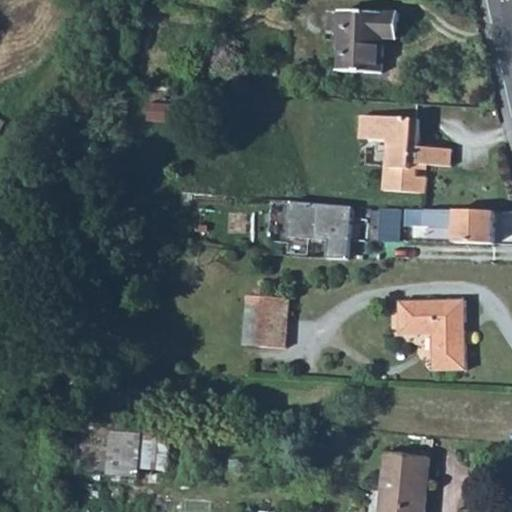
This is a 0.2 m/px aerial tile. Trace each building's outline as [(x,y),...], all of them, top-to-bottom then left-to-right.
[(344,12),(341,72),(383,73),(385,39),(399,40),(400,15),(344,12)] [(148,112),(147,131),(175,133),(176,114),(148,112)] [(363,118),(361,140),(369,141),(370,118),(363,118)] [(370,118),(369,141),(387,142),(384,192),(427,194),(428,178),(418,178),(419,165),(452,167),(453,150),(421,147),(421,141),(415,141),(417,120),(370,118)] [(352,204),(290,201),(288,234),(329,236),(328,255),(349,256),(352,204)] [(493,211),(425,208),(424,225),(454,226),(453,242),(492,244),(493,211)] [(500,232),(511,231),(511,209),(500,210),(500,232)] [(249,298),(248,312),(263,313),(260,347),(265,347),(286,348),(289,300),(262,298),(249,298)] [(465,301),(401,303),(401,334),(434,333),(435,370),(467,369),(465,301)] [(248,312),(246,346),(260,347),(263,313),(248,312)] [(112,432),(109,474),(139,477),(143,435),(112,432)] [(387,454),(381,511),(425,511),(430,458),(387,454)]
